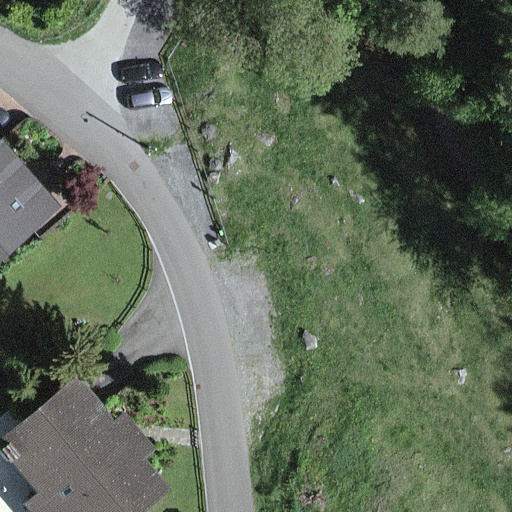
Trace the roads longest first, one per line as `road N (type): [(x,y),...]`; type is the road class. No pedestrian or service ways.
road 1 (residential): [(228,511),(214,359),(194,281),(155,198),(123,153),(0,53)]
road 2 (track): [(59,103),(142,0)]
